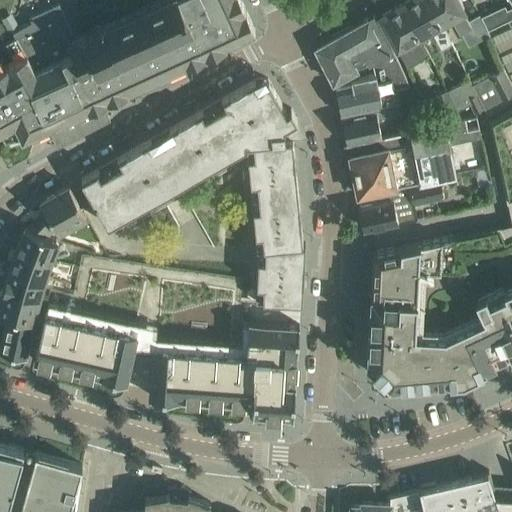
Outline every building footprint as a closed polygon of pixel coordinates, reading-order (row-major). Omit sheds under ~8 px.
[(72,32),(59,3),(29,16),(31,21),(13,32),(16,37),(5,43),(15,60),(0,68),(0,132),(15,124),(22,139),(87,109),(88,110),(226,46),(225,43),(255,30),(240,0),(156,0),(103,25),(103,23),(99,25),(96,25),(94,25),(92,26),(90,27),(88,28),(87,30),(85,32),(82,33),(82,34),(69,40),(67,35),(72,32)] [(428,0),(407,0),(401,3),(419,36),(430,30),(433,36),(441,48),(451,43),(445,29),(442,23),(428,0)] [(457,0),(428,0),(442,23),(453,16),(460,30),(461,29),(462,31),(471,25),(471,24),(457,0)] [(429,54),(427,50),(425,46),(423,43),(423,42),(419,36),(401,3),(379,16),(397,48),(407,67),(429,54)] [(491,11),(480,16),(486,29),(488,32),(494,29),(505,23),(511,19),(511,6),(506,9),(500,12),(493,15),(491,11)] [(373,15),(320,45),(318,52),(334,83),(373,62),(393,50),(373,15)] [(367,362),(366,383),(387,381),(463,375),(511,352),(511,19),(505,23),(494,29),(511,68),(511,107),(490,120),(482,124),(485,139),(507,200),(441,237),(374,251),(367,362)] [(349,85),(336,88),(341,114),(361,110),(381,106),(399,102),(396,86),(404,84),(400,69),(392,71),(392,69),(401,66),(394,50),(393,50),(373,62),(374,74),(348,80),(349,85)] [(511,84),(503,68),(472,85),(483,108),(487,115),(511,102),(511,84)] [(257,78),(81,178),(107,225),(246,145),(256,247),(258,247),(255,299),(302,301),(305,243),(303,243),(292,138),(298,137),(297,119),(291,108),(286,111),(267,78),(257,78)] [(447,90),(457,110),(470,104),(475,113),(483,108),(472,85),(469,79),(447,90)] [(434,96),(445,117),(457,110),(447,90),(434,96)] [(361,114),(342,118),(347,144),(351,143),(354,154),(412,142),(415,152),(449,144),(481,138),(478,127),(468,129),(466,119),(381,137),(377,119),(401,114),(399,102),(381,106),(382,111),(376,112),(375,111),(361,114)] [(439,178),(455,174),(449,144),(415,152),(412,142),(354,154),(349,155),(358,195),(390,188),(407,184),(439,178)] [(439,178),(407,184),(411,204),(443,197),(439,178)] [(392,199),(360,205),(365,228),(368,228),(397,222),(397,223),(415,219),(411,204),(407,184),(390,188),(392,199)] [(45,209),(28,227),(46,235),(55,227),(58,231),(86,215),(79,203),(69,185),(41,201),(45,209)] [(8,274),(0,305),(0,312),(8,314),(31,320),(31,319),(56,240),(46,235),(28,227),(26,226),(8,274)] [(44,311),(34,360),(37,360),(37,361),(49,364),(49,363),(59,365),(58,366),(70,368),(80,370),(80,371),(91,373),(91,372),(101,374),(101,375),(126,381),(151,386),(151,396),(176,398),(176,397),(186,397),(186,398),(198,399),(198,398),(209,399),(209,400),(221,401),(221,400),(232,401),(232,402),(244,402),(244,401),(253,402),(252,409),(266,410),(266,411),(279,412),(279,411),(293,412),(295,382),(294,382),(295,372),(296,372),(296,360),(296,349),(297,349),(299,324),(249,320),(250,303),(240,302),(242,278),(81,254),(72,294),(50,289),(45,311),(44,311)] [(8,314),(0,349),(0,353),(25,359),(34,320),(31,319),(31,320),(8,314)] [(35,453),(32,452),(32,451),(32,450),(31,449),(31,448),(29,448),(28,448),(27,448),(26,449),(25,449),(25,450),(23,450),(23,447),(0,440),(0,511),(3,511),(74,511),(82,463),(35,451),(35,453)] [(500,511),(490,482),(487,473),(399,493),(403,511),(423,508),(424,511),(457,511),(472,509),(472,511),(500,511)] [(511,511),(511,483),(490,482),(500,511),(511,511)] [(209,511),(210,502),(189,494),(190,489),(182,486),(175,486),(167,487),(167,492),(145,496),(144,508),(119,511),(209,511)] [(350,511),(402,511),(403,511),(399,493),(387,496),(389,503),(362,502),(362,505),(351,505),(350,511)]
